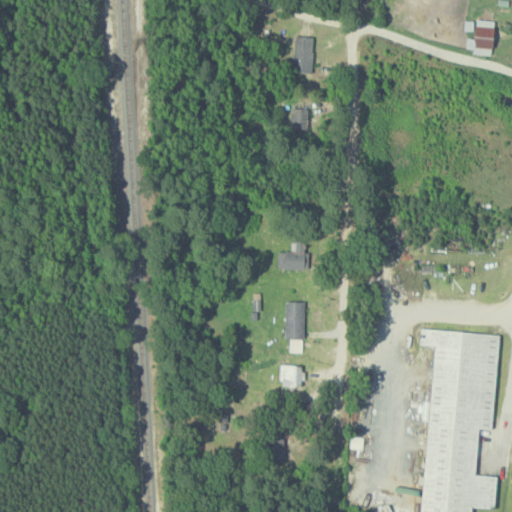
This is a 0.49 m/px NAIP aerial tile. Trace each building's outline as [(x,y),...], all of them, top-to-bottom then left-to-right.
[(466,37),(466,51),(492,52),(492,20),(474,19),(473,38),(466,37)] [(292,71),(311,72),(313,36),(294,35),(292,71)] [(277,250),(277,268),(303,268),(304,239),(290,239),(290,251),(277,250)] [(304,301),(285,300),(284,338),(289,338),(289,351),(303,352),(304,301)] [(420,511),(471,511),(471,506),(494,508),(496,476),(475,474),(478,428),(492,429),(498,333),(420,328),(419,344),(432,345),(420,511)] [(279,384),(300,385),(301,365),(280,364),(279,384)]
